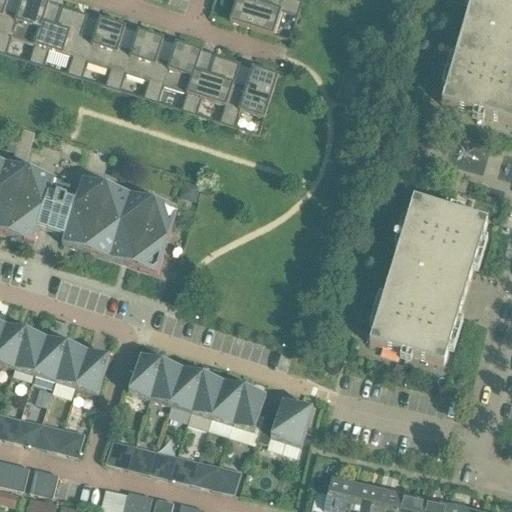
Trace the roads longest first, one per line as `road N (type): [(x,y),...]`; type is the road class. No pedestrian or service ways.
road 1 (residential): [(0,293),(316,393)]
road 2 (residential): [(484,443),(351,410),(335,399)]
